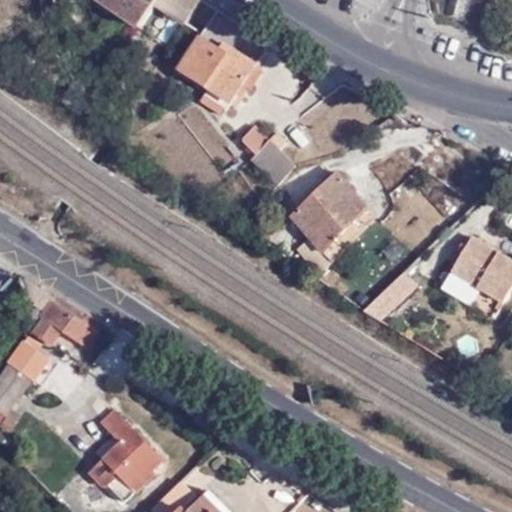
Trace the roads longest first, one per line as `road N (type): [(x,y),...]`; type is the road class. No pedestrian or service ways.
road 1 (primary): [(0,230),(458,511)]
road 2 (secondary): [(511,107),(378,66)]
road 3 (secondary): [(378,66),(263,0)]
